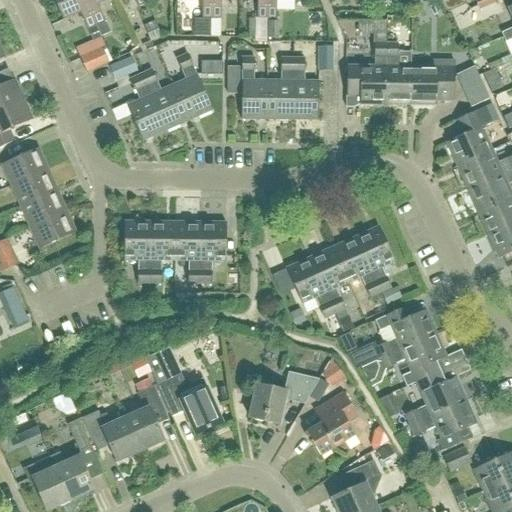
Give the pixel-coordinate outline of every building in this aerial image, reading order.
[(101,38),(96,27),(83,0),(52,0),(62,22),(79,15),(86,31),(87,31),(96,50),(105,46),(101,38)] [(111,0),(83,0),(96,27),(103,23),(96,7),(111,0)] [(146,4),(143,0),(132,0),(136,9),(146,4)] [(157,0),(143,0),(146,4),(147,4),(154,20),(165,15),(157,0)] [(201,18),(201,20),(210,20),(211,20),(210,0),(182,0),(182,1),(201,1),(201,18)] [(238,1),(238,0),(210,0),(211,20),(219,20),(220,1),(238,1)] [(265,20),(265,0),(238,0),(238,1),(256,2),(256,20),(265,20)] [(265,0),(265,20),(275,20),(275,2),(293,2),(293,0),(265,0)] [(465,7),(461,0),(445,0),(439,3),(445,16),(465,7)] [(496,0),(472,0),(477,10),(472,12),(476,23),(502,11),(496,0)] [(505,43),(511,39),(511,7),(507,10),(511,21),(511,28),(501,34),(505,43)] [(386,35),(386,20),(371,19),(371,34),(386,35)] [(265,43),(265,20),(256,20),(254,20),(254,43),(265,43)] [(386,20),(386,35),(402,35),(403,20),(386,20)] [(142,25),(150,42),(160,37),(153,21),(142,25)] [(103,23),(96,27),(101,38),(110,34),(105,22),(103,23)] [(268,22),(268,39),(278,39),(278,22),(268,22)] [(346,98),(359,98),(359,106),(385,107),(386,46),(374,45),(373,68),(346,68),(346,98)] [(410,107),(411,69),(398,68),(398,46),(386,46),(385,107),(410,107)] [(104,47),(79,58),(86,74),(109,64),(108,63),(111,61),(104,47)] [(317,48),(317,72),(332,72),(332,48),(317,48)] [(172,86),(188,122),(212,111),(187,55),(175,61),(184,81),(172,86)] [(511,56),(511,57),(511,55),(500,60),(503,65),(511,60),(511,56)] [(109,67),(115,81),(137,72),(131,57),(109,67)] [(266,120),(267,82),(254,82),(254,60),(242,60),(241,120),(266,120)] [(267,82),(266,120),(291,121),(292,60),(281,60),(281,82),(267,82)] [(292,60),(291,121),(317,121),(318,83),(304,83),(305,60),(292,60)] [(411,69),(410,107),(436,108),(436,104),(453,104),(454,64),(436,64),(436,69),(411,69)] [(495,66),(479,70),(483,86),(499,83),(495,66)] [(226,95),(239,95),(239,67),(226,67),(226,95)] [(141,76),(166,132),(188,122),(172,86),(160,92),(151,71),(141,76)] [(476,71),(459,79),(465,90),(481,82),(476,71)] [(166,132),(141,76),(129,81),(138,102),(127,107),(142,142),(166,132)] [(0,111),(23,101),(14,81),(0,87),(0,111)] [(23,101),(0,111),(0,149),(14,143),(10,132),(32,122),(23,101)] [(456,169),(492,153),(482,131),(485,130),(484,128),(492,125),(485,109),(454,123),(460,138),(446,145),(456,169)] [(351,147),(353,128),(342,127),(340,146),(351,147)] [(13,186),(46,172),(36,150),(4,164),(13,186)] [(511,158),(497,165),(492,153),(456,169),(466,191),(511,170),(511,158)] [(511,170),(466,191),(477,214),(511,197),(507,185),(511,182),(511,170)] [(23,207),(55,193),(46,172),(13,186),(23,207)] [(32,228),(64,214),(55,193),(23,207),(32,228)] [(511,197),(477,214),(487,237),(511,225),(511,197)] [(64,214),(32,228),(41,250),(74,235),(64,214)] [(150,284),(151,223),(124,223),(124,261),(138,262),(138,284),(150,284)] [(175,261),(176,224),(151,223),(150,284),(161,284),(162,261),(175,261)] [(200,284),(201,224),(176,224),(175,261),(189,261),(189,284),(200,284)] [(201,224),(200,284),(211,284),(211,262),(226,262),(226,224),(201,224)] [(511,225),(487,237),(497,260),(511,253),(511,225)] [(355,238),(380,294),(391,289),(382,268),(395,263),(379,228),(355,238)] [(380,294),(355,238),(333,248),(348,283),(360,278),(370,299),(380,294)] [(0,242),(0,273),(18,265),(7,240),(0,242)] [(348,283),(333,248),(310,258),(335,314),(345,310),(336,289),(348,283)] [(335,314),(310,258),(286,269),(302,304),(314,298),(324,319),(335,314)] [(396,288),(381,295),(386,306),(401,299),(396,288)] [(27,323),(12,289),(0,295),(0,304),(12,331),(27,323)] [(379,332),(389,327),(395,340),(376,348),(373,343),(345,355),(356,370),(379,360),(435,335),(424,311),(410,317),(406,308),(374,322),(379,332)] [(343,334),(353,329),(348,317),(337,321),(343,334)] [(406,388),(415,384),(436,374),(431,365),(445,358),(435,335),(379,360),(384,370),(405,361),(410,374),(401,378),(406,388)] [(156,386),(157,387),(171,419),(184,413),(194,437),(222,425),(206,390),(191,397),(181,376),(181,377),(173,360),(147,371),(154,387),(156,386)] [(361,369),(368,383),(373,380),(378,368),(375,362),(361,369)] [(285,402),(304,406),(305,406),(319,381),(288,374),(284,392),(257,386),(249,420),(279,427),(285,402)] [(440,385),(436,375),(436,374),(415,384),(425,406),(404,416),(409,426),(465,402),(454,378),(440,385)] [(133,385),(138,395),(145,411),(125,420),(140,453),(163,442),(153,420),(165,414),(154,388),(152,389),(148,379),(133,385)] [(348,424),(358,418),(343,393),(321,407),(328,419),(306,432),(320,457),(356,436),(348,424)] [(465,402),(409,426),(414,437),(435,428),(440,440),(436,442),(440,453),(470,439),(465,429),(475,425),(465,402)] [(106,415),(100,417),(98,412),(81,419),(82,420),(80,421),(91,447),(95,445),(95,446),(106,441),(116,463),(140,453),(125,420),(114,425),(106,415)] [(13,448),(40,435),(31,417),(4,429),(13,448)] [(91,447),(80,421),(79,421),(78,420),(67,425),(79,452),(91,447)] [(441,458),(447,473),(470,464),(463,449),(441,458)] [(482,493),(511,480),(511,453),(472,471),(482,493)] [(56,470),(70,502),(94,491),(79,459),(66,465),(61,454),(51,459),(56,470)] [(374,494),(380,477),(373,461),(347,473),(354,489),(331,499),(337,511),(365,511),(375,508),(370,496),(374,494)] [(48,511),(70,502),(56,470),(39,477),(34,466),(23,471),(30,486),(33,484),(45,511),(48,511)] [(511,480),(482,493),(489,511),(497,511),(511,505),(511,480)]
